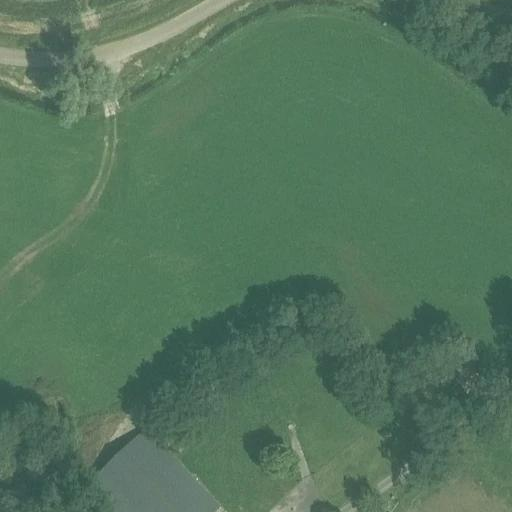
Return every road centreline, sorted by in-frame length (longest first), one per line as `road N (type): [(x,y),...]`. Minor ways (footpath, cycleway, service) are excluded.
road 1 (track): [(119,115),(202,334),(186,381),(81,465)]
road 2 (unclassified): [(220,0),(160,34),(77,59),(0,54)]
